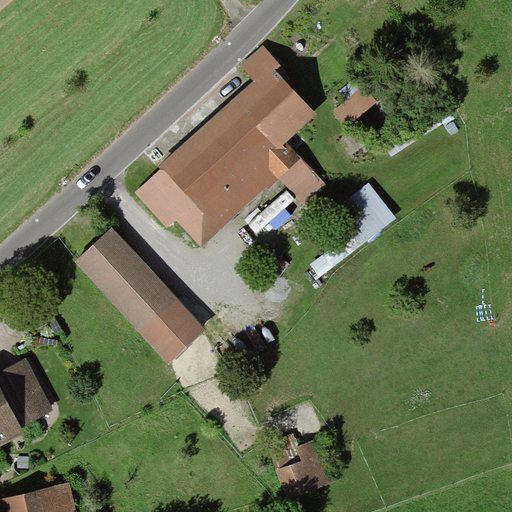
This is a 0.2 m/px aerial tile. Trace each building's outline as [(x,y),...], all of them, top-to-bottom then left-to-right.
[(286,150),(318,121),(256,53),(236,71),(254,90),(139,194),(197,258),(299,165),(286,150)] [(302,246),(324,275),(401,217),(379,188),(302,246)] [(176,360),(212,326),(118,228),(83,261),(176,360)] [(0,436),(51,410),(25,361),(0,374),(0,436)] [(284,466),(291,495),(340,483),(329,439),(301,446),(305,461),(284,466)] [(68,511),(63,491),(3,506),(4,511),(68,511)]
